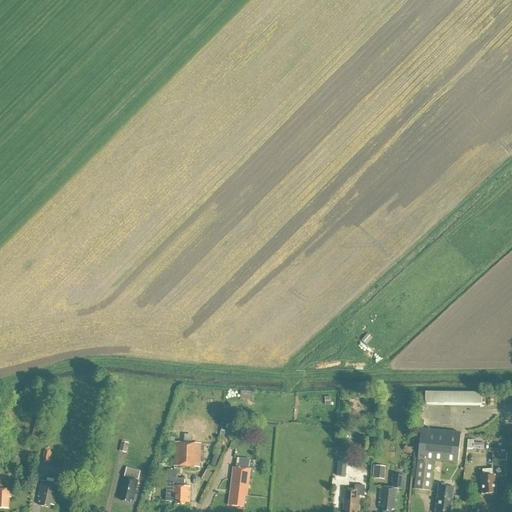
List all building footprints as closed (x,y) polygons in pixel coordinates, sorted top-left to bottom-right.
[(253,400),(252,391),(240,392),(240,401),(253,400)] [(426,393),(425,407),(482,408),(482,394),(426,393)] [(38,415),(32,438),(42,440),(47,417),(38,415)] [(250,430),(251,427),(241,426),(240,438),(248,438),(255,438),(255,431),(250,430)] [(421,431),(418,460),(418,461),(415,490),(430,492),(433,472),(434,472),(435,462),(458,464),(461,435),(421,431)] [(128,445),(121,443),(119,452),(126,454),(128,445)] [(175,443),(174,467),(200,468),(201,444),(175,443)] [(49,463),(51,454),(44,452),(42,462),(49,463)] [(493,453),(492,462),(507,462),(508,454),(493,453)] [(250,460),(239,459),(238,469),(249,471),(250,460)] [(76,466),(64,464),(62,476),(73,479),(76,466)] [(384,480),(385,468),(373,467),(372,479),(384,480)] [(122,499),(122,502),(130,504),(131,501),(133,501),(140,472),(126,469),(119,498),(122,499)] [(238,469),(233,469),(229,506),(244,508),(245,497),(247,497),(250,471),(249,471),(238,469)] [(492,470),(483,471),(483,477),(481,478),(482,495),(496,494),(495,477),(492,477),(492,470)] [(177,479),(178,471),(167,471),(166,487),(173,487),(172,502),(177,503),(176,505),(185,506),(185,503),(189,503),(190,488),(187,487),(187,485),(185,485),(185,480),(177,479)] [(396,511),(398,490),(404,490),(405,477),(393,476),(392,483),(393,483),(392,489),(381,488),(379,508),(383,509),(382,511),(391,511),(392,511),(396,511)] [(0,509),(9,510),(10,498),(11,499),(11,490),(10,490),(10,480),(0,479),(0,509)] [(42,482),(38,498),(39,498),(38,503),(41,504),(40,507),(50,509),(51,506),(55,507),(59,486),(42,482)] [(343,511),(346,511),(345,511),(358,511),(359,495),(366,496),(367,485),(355,484),(354,491),(345,490),(344,500),(342,501),(342,503),(344,504),(343,511)] [(439,487),(435,511),(451,511),(454,489),(439,487)]
